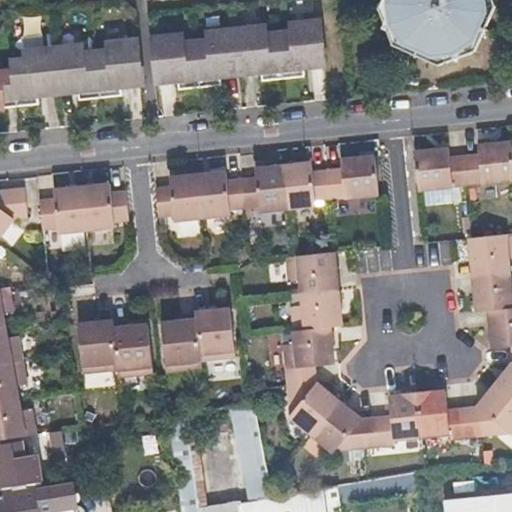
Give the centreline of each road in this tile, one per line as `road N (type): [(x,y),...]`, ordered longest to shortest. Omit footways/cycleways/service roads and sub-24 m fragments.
road 1 (residential): [(392,119),(136,145)]
road 2 (residential): [(409,284),(388,291),(376,308),(378,329),(392,345),(412,349),(432,340),(441,321),(436,300)]
road 3 (residential): [(392,119),(409,284)]
road 4 (residential): [(136,145),(0,159)]
road 5 (residential): [(136,145),(151,277)]
road 6 (residential): [(511,107),(392,119)]
